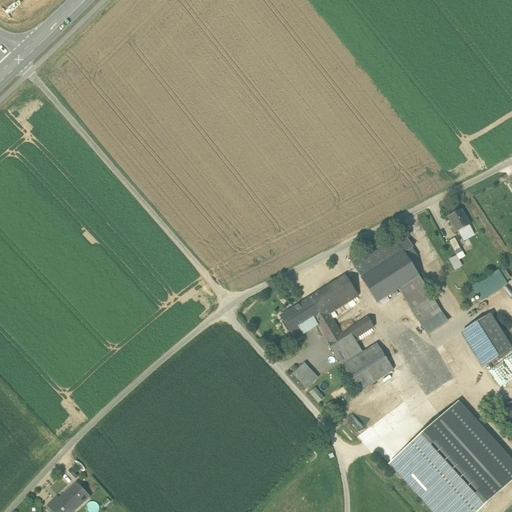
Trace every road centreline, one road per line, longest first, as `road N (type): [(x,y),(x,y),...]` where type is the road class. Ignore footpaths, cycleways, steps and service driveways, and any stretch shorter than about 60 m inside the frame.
road 1 (unclassified): [(227,307),(18,60)]
road 2 (unclassified): [(511,160),(227,307)]
road 3 (unclassified): [(227,307),(67,446),(8,511)]
road 4 (unclassified): [(227,307),(329,427),(346,511)]
